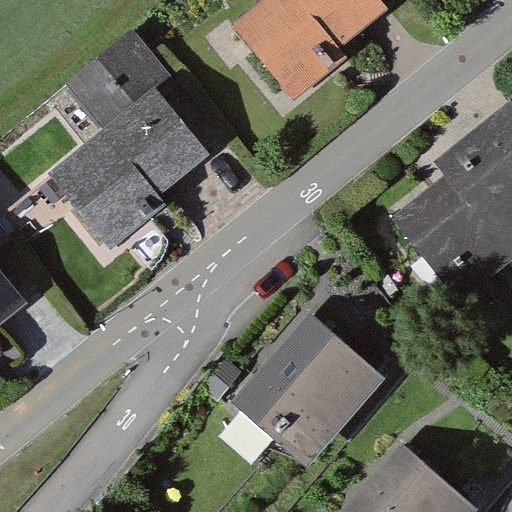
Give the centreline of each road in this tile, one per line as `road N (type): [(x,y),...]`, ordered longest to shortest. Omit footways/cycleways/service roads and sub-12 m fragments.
road 1 (residential): [(511,26),(217,263),(187,303)]
road 2 (residential): [(187,303),(184,349),(50,511)]
road 3 (residential): [(187,303),(143,323),(0,438)]
